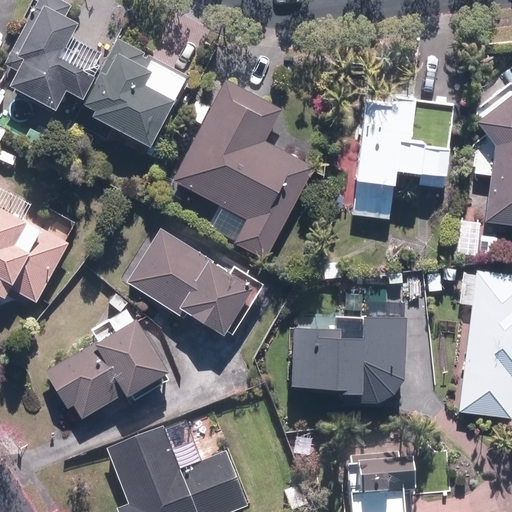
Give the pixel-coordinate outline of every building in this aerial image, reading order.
[(80,82),(96,90),(117,50),(79,31),(87,15),(56,0),(41,0),(10,63),(25,70),(20,82),(68,106),(80,82)] [(122,39),(117,50),(96,90),(92,98),(101,103),(98,110),(160,141),(194,75),(122,39)] [(192,117),(205,124),(178,175),(225,200),(211,228),(270,258),(321,162),(269,134),(287,100),(232,71),(216,103),(203,96),(192,117)] [(511,79),(481,104),(481,113),(501,135),(496,215),(511,216),(511,79)] [(368,93),(361,211),(395,213),(397,174),(406,175),(407,162),(454,165),(458,99),(368,93)] [(0,183),(0,286),(14,294),(18,287),(43,300),(82,223),(61,212),(54,225),(33,215),(39,203),(0,183)] [(237,331),(269,277),(239,259),(236,264),(164,220),(129,278),(183,311),(189,302),(237,331)] [(477,303),(462,410),(511,416),(511,271),(466,265),(461,301),(477,303)] [(411,372),(411,371),(414,304),(373,303),(372,323),(350,322),(351,314),(304,313),(301,377),(369,380),(369,394),(382,394),(383,394),(384,394),(385,394),(387,394),(388,393),(389,393),(390,393),(391,392),(392,392),(393,391),(394,391),(396,390),(397,389),(398,389),(399,388),(400,387),(401,387),(401,386),(402,385),(403,384),(404,383),(405,382),(406,381),(406,380),(407,379),(408,378),(408,377),(409,376),(410,375),(410,374),(410,373),(411,372)] [(79,399),(87,412),(132,386),(134,390),(180,363),(149,309),(50,366),(72,403),(79,399)] [(122,507),(123,511),(234,511),(252,505),(231,449),(185,466),(170,424),(112,446),(133,503),(122,507)] [(355,459),(359,511),(416,511),(415,488),(425,487),(422,453),(355,459)]
